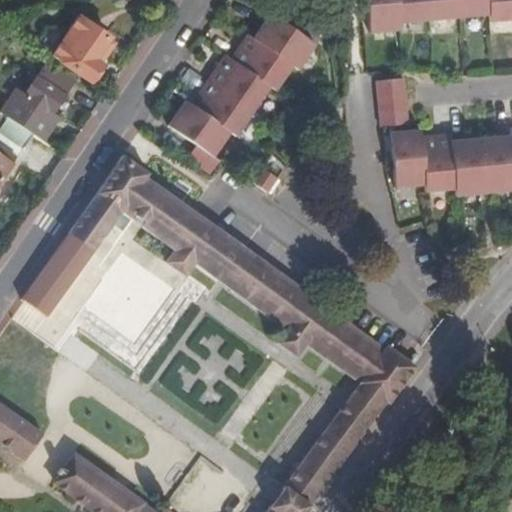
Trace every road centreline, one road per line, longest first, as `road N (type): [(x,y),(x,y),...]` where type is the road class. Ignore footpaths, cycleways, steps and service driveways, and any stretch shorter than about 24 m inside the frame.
road 1 (residential): [(194,0),(2,293)]
road 2 (residential): [(453,353),(411,306),(369,160),(359,76)]
road 3 (residential): [(334,511),(453,353)]
